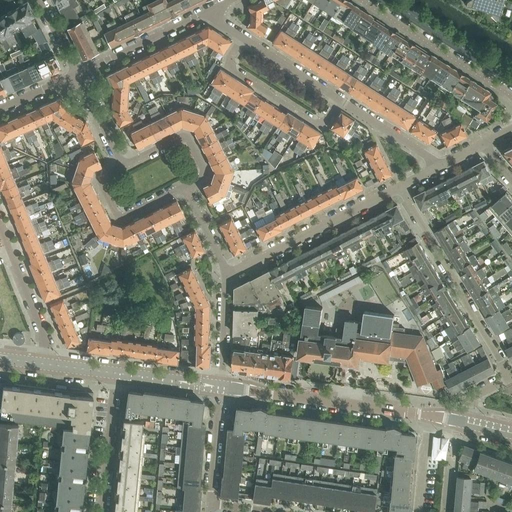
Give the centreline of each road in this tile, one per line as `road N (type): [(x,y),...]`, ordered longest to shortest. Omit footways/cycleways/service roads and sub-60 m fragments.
road 1 (residential): [(509,376),(398,188)]
road 2 (tertiary): [(220,386),(431,416)]
road 3 (residential): [(225,276),(398,188)]
road 4 (residential): [(242,37),(225,65),(318,125),(337,99)]
road 5 (residential): [(75,77),(207,11)]
road 6 (tertiary): [(511,78),(386,0)]
road 7 (residential): [(122,167),(99,179),(116,217),(184,187)]
road 8 (residential): [(115,373),(101,511)]
road 9 (residential): [(184,187),(202,176),(184,138),(122,167)]
road 10 (residential): [(434,169),(337,99)]
